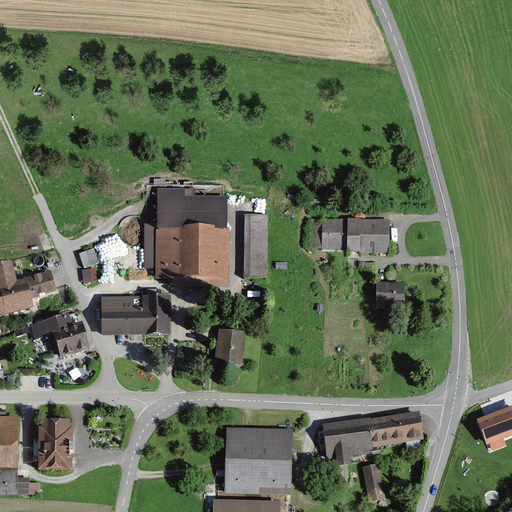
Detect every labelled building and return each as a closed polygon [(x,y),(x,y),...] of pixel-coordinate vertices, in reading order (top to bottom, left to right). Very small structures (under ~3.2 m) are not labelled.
[(189,190),(160,189),(160,225),(148,224),(147,268),(156,268),(156,277),(173,278),(172,289),(230,290),(232,198),(189,198),(189,190)] [(270,216),(248,216),(248,279),(269,279),(270,216)] [(393,221),(315,220),(315,249),(349,249),(349,256),(393,256),(393,221)] [(81,253),(90,281),(104,276),(95,248),(81,253)] [(0,319),(38,310),(35,299),(58,294),(54,275),(19,283),(15,265),(0,268),(0,319)] [(409,286),(380,285),(379,310),(398,311),(399,305),(409,306),(409,286)] [(172,297),(105,298),(106,337),(173,336),(172,297)] [(73,316),(35,328),(39,340),(54,336),(60,355),(66,353),(68,359),(94,351),(87,328),(77,331),(73,316)] [(249,333),(222,330),(219,365),(246,367),(249,333)] [(423,413),(328,427),(332,460),(339,459),(340,467),(356,465),(355,458),(373,456),(372,450),(427,443),(423,413)] [(0,496),(31,497),(31,492),(39,492),(40,484),(30,484),(30,479),(19,479),(20,419),(2,419),(2,427),(0,427),(0,496)] [(75,423),(43,423),(44,470),(76,469),(75,423)] [(295,433),(229,432),(228,495),(294,496),(295,433)] [(379,467),(366,469),(371,503),(385,501),(379,467)] [(284,511),(285,504),(218,501),(217,511),(284,511)]
